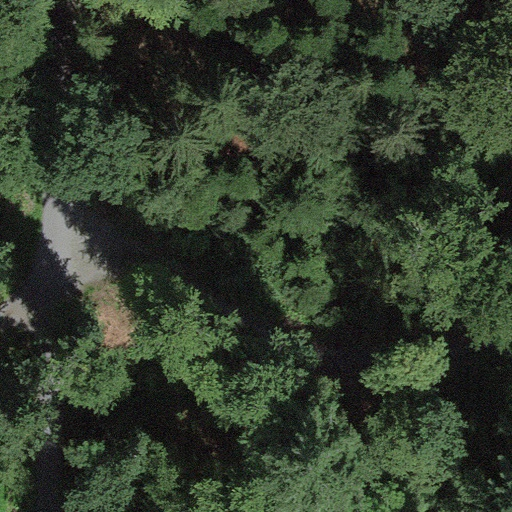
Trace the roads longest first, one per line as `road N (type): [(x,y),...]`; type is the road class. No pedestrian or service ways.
road 1 (track): [(58,234),(48,511)]
road 2 (track): [(58,234),(53,0)]
